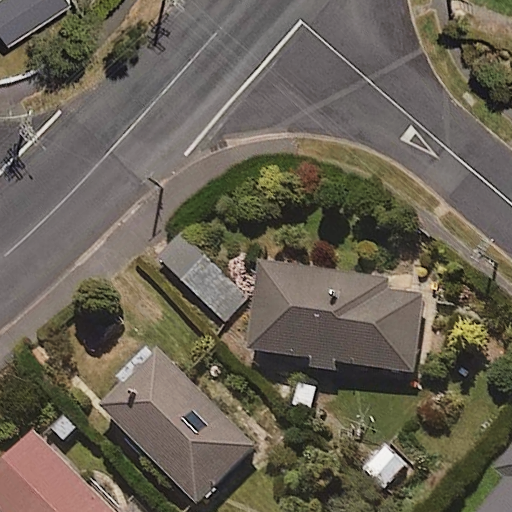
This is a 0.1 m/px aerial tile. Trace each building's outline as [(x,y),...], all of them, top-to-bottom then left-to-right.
[(70,4),(67,0),(0,0),(0,40),(3,45),(70,4)] [(251,294),(179,235),(156,263),(228,322),(251,294)] [(396,295),(397,286),(267,267),(254,355),(316,364),(315,374),(341,378),(343,368),(418,379),(429,300),(396,295)] [(259,450),(165,349),(103,406),(196,508),(259,450)] [(119,511),(37,433),(0,472),(0,511),(119,511)] [(511,511),(511,459),(504,472),(511,477),(511,478),(488,511),(511,511)]
